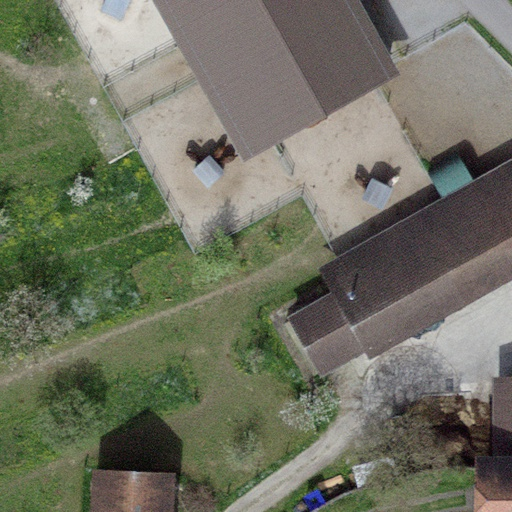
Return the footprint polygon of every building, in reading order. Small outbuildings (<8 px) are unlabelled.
[(151,0),(246,165),(397,79),(352,0),(151,0)] [(316,272),(329,295),(363,353),(369,365),(511,284),(511,162),(511,161),(316,272)] [(321,378),(363,353),(329,295),(287,320),(321,378)] [(511,511),(511,374),(490,375),(490,455),(468,455),(468,511),(511,511)] [(172,511),(174,477),(92,473),(89,511),(172,511)]
